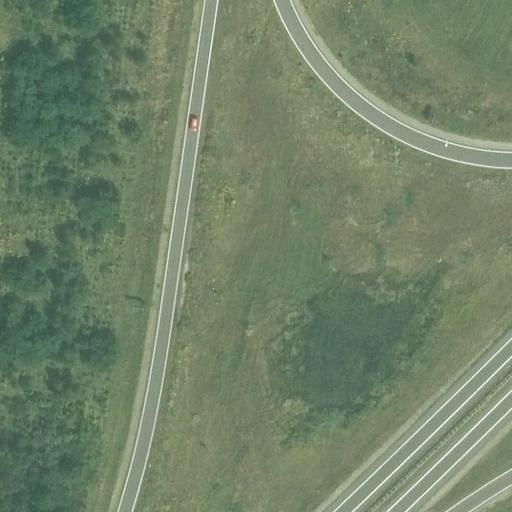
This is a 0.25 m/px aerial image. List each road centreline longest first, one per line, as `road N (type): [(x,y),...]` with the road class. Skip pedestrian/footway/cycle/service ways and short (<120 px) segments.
road 1 (trunk): [(209,0),(157,371),(124,511)]
road 2 (trunk): [(511,161),(443,150),(376,117),(322,68),(281,0)]
road 3 (trunk): [(511,345),(343,511)]
road 4 (trunk): [(401,511),(511,399)]
